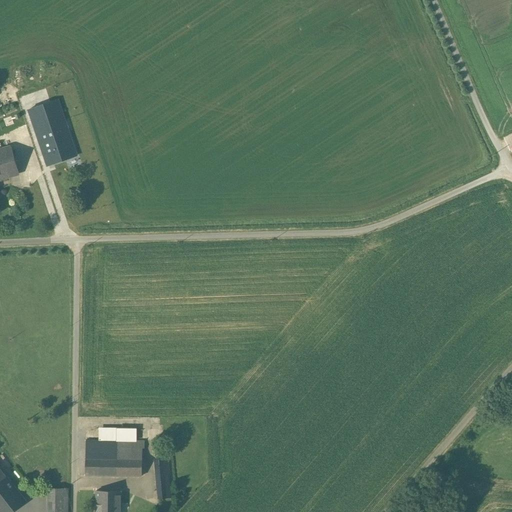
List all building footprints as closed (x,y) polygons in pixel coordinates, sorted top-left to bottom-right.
[(58,100),(30,110),(48,165),(76,155),(58,100)] [(11,146),(0,149),(0,178),(19,173),(11,146)] [(144,441),(86,440),(85,475),(142,476),(142,449),(144,449),(144,441)] [(167,458),(154,460),(158,499),(171,497),(167,458)] [(10,511),(22,503),(0,474),(0,511),(10,511)] [(67,511),(68,489),(49,489),(48,511),(67,511)] [(120,492),(96,492),(95,511),(120,511),(120,504),(120,492)]
